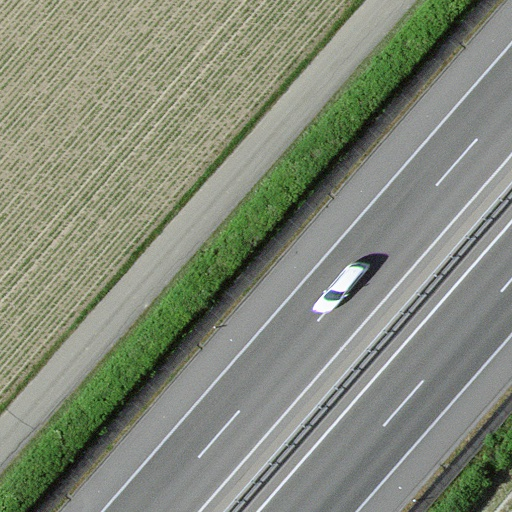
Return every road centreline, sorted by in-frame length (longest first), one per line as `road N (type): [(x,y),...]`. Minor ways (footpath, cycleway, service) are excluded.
road 1 (track): [(0,443),(391,0)]
road 2 (motorway): [(511,98),(150,511)]
road 3 (motorway): [(308,511),(511,279)]
